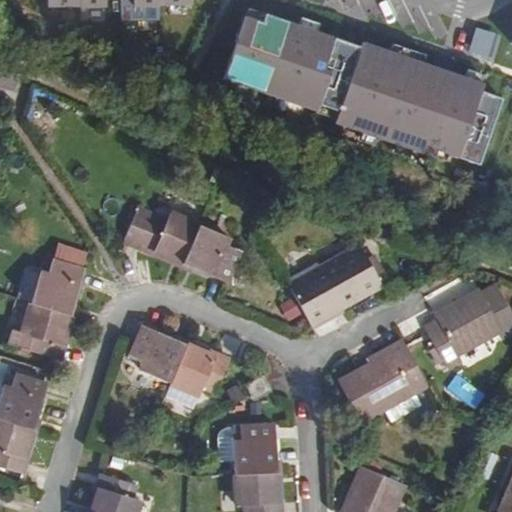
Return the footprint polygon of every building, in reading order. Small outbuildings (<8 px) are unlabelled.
[(45,0),(46,8),(105,8),(104,0),(135,0),(136,8),(189,6),(189,0),(45,0)] [(291,16),(244,1),(217,85),(312,116),(316,105),(338,112),(335,124),(475,170),(503,86),(395,50),(397,45),(357,32),(355,37),(323,27),(326,19),(294,8),(291,16)] [(500,33),(477,27),(470,51),(492,58),(500,33)] [(236,248),(239,241),(184,214),(180,223),(150,209),(132,247),(162,260),(165,254),(235,287),(250,255),(236,248)] [(338,315),(387,287),(366,249),(326,271),(323,266),(290,284),(319,334),(342,321),(338,315)] [(67,338),(86,261),(52,253),(49,266),(42,265),(26,332),(17,330),(14,343),(67,355),(70,339),(67,338)] [(511,327),(511,326),(494,286),(446,307),(448,312),(434,319),(454,364),(470,357),(466,348),(511,327)] [(220,395),(238,358),(222,350),(219,355),(152,324),(137,355),(147,360),(143,368),(173,382),(202,395),(205,388),(220,395)] [(428,387),(403,341),(390,347),(394,354),(338,385),(361,425),(428,387)] [(35,456),(54,380),(19,372),(16,383),(10,381),(0,421),(0,445),(0,446),(0,447),(0,462),(35,471),(39,456),(35,456)] [(271,394),(260,376),(241,387),(252,406),(271,394)] [(195,409),(202,395),(173,382),(167,395),(195,409)] [(393,419),(425,402),(421,393),(389,409),(393,419)] [(282,503),(282,427),(243,426),(243,438),(236,438),(236,502),(243,503),(243,511),(285,511),(286,503),(282,503)] [(392,511),(404,484),(362,466),(342,511),(392,511)] [(141,511),(143,505),(137,502),(141,489),(103,477),(98,491),(102,492),(95,511),(141,511)] [(511,511),(511,487),(502,511),(511,511)]
